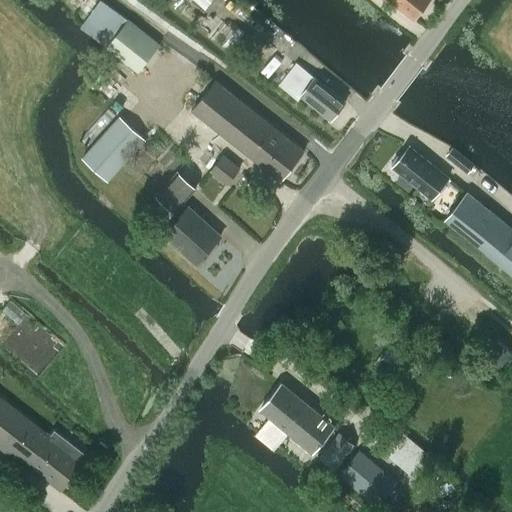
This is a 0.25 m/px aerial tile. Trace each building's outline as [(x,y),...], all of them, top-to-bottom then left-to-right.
[(189,0),(204,12),(213,0),(189,0)] [(389,0),(414,19),(428,0),(389,0)] [(128,18),(106,47),(137,72),(159,44),(128,18)] [(279,84),(299,99),(301,96),(331,120),(345,102),(296,62),(279,84)] [(192,110),(280,180),(304,151),(216,81),(192,110)] [(120,116),(82,158),(107,181),(145,139),(120,116)] [(411,147),(394,167),(401,173),(395,180),(408,191),(414,184),(432,199),(448,179),(411,147)] [(464,172),(470,165),(450,148),(444,155),(464,172)] [(210,171),(227,184),(239,168),(223,155),(210,171)] [(175,219),(164,232),(196,262),(220,235),(188,206),(187,207),(182,203),(196,187),(178,171),(156,194),(176,212),(172,216),(175,219)] [(511,229),(467,193),(446,219),(497,260),(511,271),(511,229)] [(395,335),(373,363),(401,385),(424,357),(395,335)] [(487,351),(503,363),(511,352),(511,351),(497,339),(487,351)] [(282,383),(247,425),(271,445),(285,428),(314,452),(335,427),(282,383)] [(0,396),(0,447),(25,467),(29,465),(59,489),(79,463),(75,460),(81,453),(52,429),(48,434),(0,396)] [(415,477),(430,458),(387,422),(372,441),(415,477)] [(340,432),(319,456),(336,470),(356,446),(340,432)] [(359,451),(338,475),(376,507),(397,482),(359,451)]
